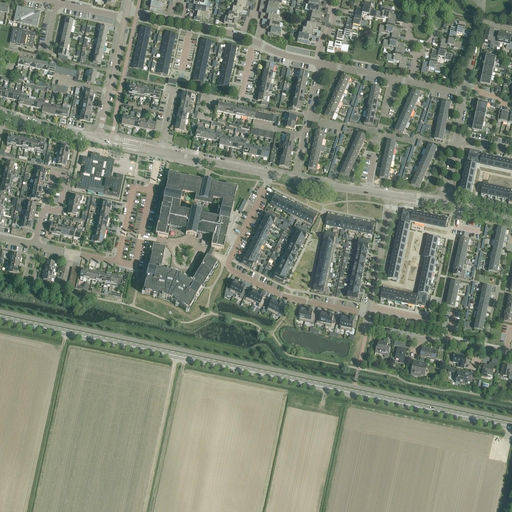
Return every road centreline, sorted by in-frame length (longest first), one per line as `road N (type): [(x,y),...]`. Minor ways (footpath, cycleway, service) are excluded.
road 1 (primary): [(511,427),(0,318)]
road 2 (residential): [(367,315),(290,299),(231,270),(270,174)]
road 3 (residential): [(36,245),(135,266),(160,151)]
road 4 (residential): [(511,354),(366,329),(367,315)]
road 5 (track): [(143,511),(176,356)]
road 6 (residential): [(97,137),(124,18)]
